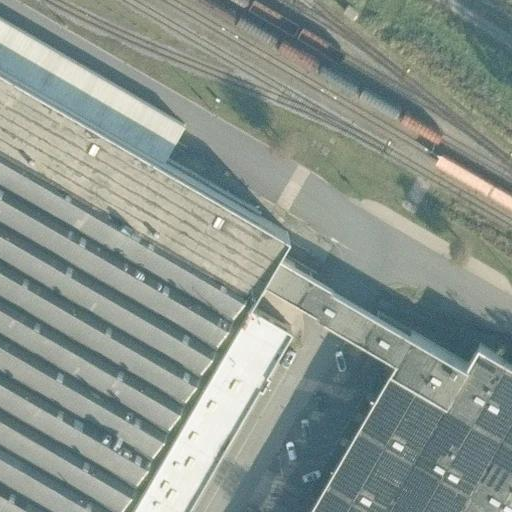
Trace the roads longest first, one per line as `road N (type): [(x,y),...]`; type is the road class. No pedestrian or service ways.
road 1 (unclassified): [(0,17),(382,239)]
road 2 (unclassified): [(382,239),(223,511)]
road 3 (unclassified): [(382,239),(511,314)]
